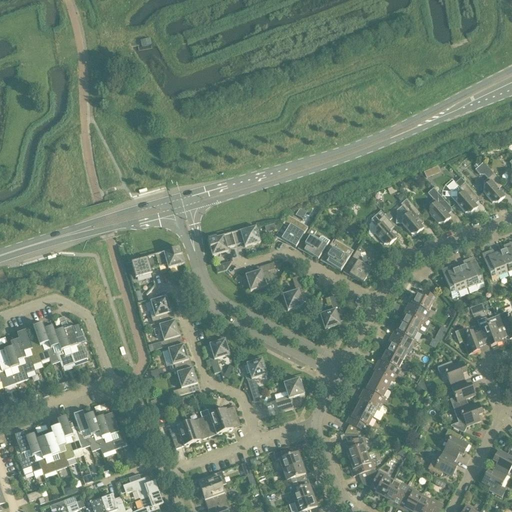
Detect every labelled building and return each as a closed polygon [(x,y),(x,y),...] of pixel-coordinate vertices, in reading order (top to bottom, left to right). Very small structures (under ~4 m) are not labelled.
[(476,170),(476,171),(475,171),(480,176),(484,176),(488,180),(484,183),(483,193),(483,194),(492,204),(498,205),(505,199),(499,192),(497,191),(498,188),(502,184),(483,164),(480,167),(476,170)] [(451,198),(456,204),(465,215),(471,215),(478,209),(475,205),(476,202),(475,201),(478,198),(461,179),(455,184),(458,187),(451,193),(451,198)] [(451,209),(439,196),(434,190),(428,195),(434,201),(430,204),(429,214),(429,215),(438,225),(444,225),(451,219),(447,216),(448,215),(448,212),(451,209)] [(398,199),(403,204),(407,200),(402,195),(398,199)] [(401,205),(402,207),(396,212),(396,225),(402,225),(411,236),(416,236),(423,230),(420,226),(421,226),(421,223),(421,222),(423,220),(407,200),(403,204),(401,205)] [(393,226),(381,212),(375,217),(372,220),(371,222),(371,223),(374,227),(376,227),(375,235),(375,236),(384,246),(389,246),(396,240),(390,234),(389,232),(389,230),(393,226)] [(309,228),(289,216),(286,219),(277,235),(282,239),(281,240),(296,249),(309,228)] [(256,228),(232,235),(235,247),(244,245),(245,248),(261,244),(256,228)] [(320,239),(319,241),(313,238),(315,235),(309,231),(303,242),(308,245),(304,252),(318,261),(330,242),(323,238),(320,239)] [(235,247),(232,235),(208,241),(212,258),(228,253),(227,249),(235,247)] [(333,241),(332,243),(325,254),(331,257),(326,264),(341,273),(353,252),(336,241),(335,242),(333,241)] [(511,246),(511,244),(503,247),(505,251),(499,253),(507,274),(511,272),(511,246)] [(359,248),(354,255),(348,265),(353,269),(349,276),(363,284),(372,270),(363,264),(360,255),(363,251),(359,248)] [(155,256),(159,269),(167,266),(168,270),(184,265),(180,249),(155,256)] [(507,274),(499,253),(494,255),(493,251),(485,254),(486,258),(483,259),(493,284),(500,281),(498,277),(507,274)] [(159,269),(155,256),(131,263),(136,279),(152,275),(151,271),(159,269)] [(459,269),(467,290),(476,286),(477,290),(485,287),(475,263),(472,264),(471,260),(463,263),(464,267),(459,269)] [(215,267),(217,275),(226,272),(232,265),(231,262),(215,267)] [(270,281),(268,273),(275,270),(273,264),(259,268),(260,272),(245,277),(250,293),(266,288),(266,286),(270,284),(271,284),(270,281)] [(467,290),(459,269),(454,271),(452,267),(444,270),(446,274),(443,275),(452,300),(459,297),(458,293),(467,290)] [(287,312),(304,307),(299,293),(303,292),(298,278),(292,280),(296,292),(282,296),(287,312)] [(430,320),(428,319),(430,314),(428,313),(433,304),(432,304),(435,299),(423,292),(421,298),(416,295),(412,304),(410,303),(407,309),(427,320),(427,321),(429,322),(430,320)] [(341,314),(337,316),(336,312),(340,311),(335,297),(329,299),(333,312),(320,316),(325,332),(341,327),(340,323),(343,322),(341,314)] [(166,298),(150,303),(153,312),(150,313),(152,319),(151,320),(153,326),(168,321),(167,315),(171,314),(166,298)] [(427,320),(407,309),(403,315),(405,316),(401,324),(418,333),(422,325),(424,326),(427,321),(427,320)] [(511,317),(508,319),(506,314),(496,318),(504,339),(508,338),(509,340),(511,339),(511,317)] [(496,318),(487,321),(486,319),(477,322),(480,330),(478,331),(484,346),(489,344),(491,348),(502,343),(501,340),(504,339),(496,318)] [(160,343),(162,350),(174,346),(172,340),(180,338),(175,322),(159,327),(164,343),(160,343)] [(66,323),(61,325),(63,331),(74,364),(87,360),(82,345),(86,344),(84,338),(83,338),(81,332),(82,332),(78,327),(72,329),(72,328),(69,329),(67,323),(66,323)] [(418,333),(401,324),(397,333),(395,332),(391,338),(412,349),(412,350),(414,351),(415,349),(413,348),(415,342),(413,341),(418,333)] [(44,332),(42,326),(33,329),(37,340),(34,342),(41,363),(50,361),(50,360),(46,351),(50,350),(44,332)] [(441,327),(437,334),(443,337),(447,331),(441,327)] [(53,329),(44,332),(50,350),(46,351),(50,360),(50,361),(52,366),(60,363),(57,354),(61,352),(54,334),(55,334),(53,329)] [(484,346),(478,331),(467,335),(465,329),(455,334),(459,345),(463,343),(468,356),(479,352),(478,348),(484,346)] [(63,331),(55,334),(54,334),(61,352),(57,354),(60,363),(62,369),(74,364),(63,331)] [(41,363),(34,342),(30,343),(26,332),(17,335),(19,341),(20,340),(26,358),(30,357),(33,366),(41,363)] [(390,345),(386,353),(403,362),(407,354),(409,355),(412,350),(412,349),(391,338),(388,344),(390,345)] [(20,340),(19,341),(10,344),(12,349),(13,349),(20,367),(23,366),(26,375),(27,375),(35,372),(33,366),(30,357),(26,358),(20,340)] [(210,361),(214,375),(221,373),(217,361),(230,357),(225,341),(209,346),(214,360),(210,361)] [(187,351),(186,352),(184,346),(168,350),(172,366),(169,367),(171,373),(183,370),(181,364),(189,362),(187,356),(188,356),(187,351)] [(12,349),(4,352),(16,385),(29,381),(27,375),(26,375),(23,366),(20,367),(13,349),(12,349)] [(4,352),(0,353),(0,366),(2,373),(0,373),(0,378),(2,384),(1,384),(3,390),(16,385),(4,352)] [(380,360),(376,366),(397,377),(397,378),(399,379),(400,378),(398,377),(400,371),(398,370),(403,362),(386,353),(383,354),(381,358),(383,359),(382,361),(380,360)] [(246,378),(250,377),(251,380),(247,381),(251,395),(258,393),(254,380),(267,376),(262,360),(243,366),(246,378)] [(451,387),(464,382),(462,376),(466,375),(462,363),(453,367),(451,363),(437,368),(441,378),(446,375),(451,387)] [(375,374),(371,382),(388,390),(392,382),(394,383),(397,378),(397,377),(376,366),(373,372),(375,374)] [(175,399),(191,394),(190,388),(197,386),(193,369),(177,374),(181,390),(173,392),(175,399)] [(290,400),(304,396),(299,380),(283,385),(288,398),(275,402),(279,414),(293,410),(290,400)] [(420,381),(417,388),(425,392),(420,381)] [(364,389),(361,395),(382,406),(381,407),(384,408),(385,406),(383,405),(385,400),(383,399),(388,390),(371,382),(367,390),(364,389)] [(464,382),(451,387),(455,399),(450,401),(453,410),(467,404),(466,401),(475,397),(471,386),(467,387),(464,382)] [(382,406),(361,395),(358,401),(360,402),(356,410),(373,419),(377,411),(379,412),(381,407),(382,406)] [(8,403),(0,405),(0,414),(11,411),(8,403)] [(453,410),(457,419),(459,424),(450,427),(464,434),(467,428),(480,423),(478,417),(482,416),(478,405),(469,408),(467,404),(453,410)] [(234,408),(218,414),(225,433),(227,432),(228,433),(229,433),(230,433),(231,433),(232,432),(232,431),(233,431),(241,427),(234,408)] [(349,426),(345,435),(363,436),(364,433),(367,435),(370,429),(368,427),(373,419),(356,410),(352,419),(349,418),(346,424),(349,426)] [(84,419),(85,419),(83,413),(74,416),(78,428),(74,429),(82,450),(90,448),(90,447),(87,438),(90,437),(84,419)] [(225,433),(218,414),(201,419),(208,439),(217,436),(218,437),(219,437),(220,437),(221,436),(222,436),(222,435),(222,434),(225,433)] [(103,418),(115,451),(128,447),(123,432),(119,433),(112,415),(103,418)] [(93,416),(85,419),(84,419),(90,437),(87,438),(90,447),(90,448),(92,453),(100,450),(101,450),(98,441),(101,439),(95,421),(93,416)] [(103,418),(95,421),(101,439),(98,441),(101,450),(100,450),(102,456),(115,451),(103,418)] [(73,424),(69,425),(66,419),(57,422),(59,428),(60,428),(66,445),(69,444),(73,454),(73,453),(75,459),(84,456),(82,450),(74,429),(73,424)] [(201,419),(185,425),(192,445),(194,444),(195,444),(196,445),(197,445),(198,445),(199,444),(200,443),(200,442),(208,439),(201,419)] [(192,445),(185,425),(168,431),(175,451),(184,448),(185,448),(186,448),(187,448),(188,448),(189,447),(190,446),(192,445)] [(60,428),(59,428),(51,431),(53,436),(60,454),(63,453),(67,462),(75,459),(73,453),(73,454),(69,444),(66,445),(60,428)] [(449,443),(443,453),(456,460),(459,455),(463,457),(468,446),(460,442),(462,438),(448,431),(444,440),(449,443)] [(19,447),(15,449),(24,476),(33,473),(31,468),(32,468),(28,459),(32,458),(26,440),(24,434),(15,437),(19,447)] [(363,436),(345,435),(348,445),(342,447),(344,454),(346,453),(349,462),(367,455),(364,447),(366,446),(364,439),(363,436)] [(42,471),(39,462),(42,460),(36,442),(34,436),(26,440),(32,458),(28,459),(32,468),(31,468),(33,473),(33,474),(34,474),(35,479),(43,476),(42,471)] [(53,436),(45,439),(56,472),(69,468),(67,462),(63,453),(60,454),(53,436)] [(45,439),(36,442),(42,460),(39,462),(42,471),(43,476),(44,477),(56,472),(45,439)] [(496,465),(493,467),(494,470),(507,477),(511,466),(511,444),(508,452),(509,453),(507,457),(498,452),(493,463),(497,465),(496,465)] [(283,471),(301,464),(298,454),(289,457),(287,451),(274,456),(276,462),(279,461),(283,471)] [(456,460),(443,453),(438,465),(432,462),(428,470),(441,478),(443,474),(452,478),(457,468),(453,466),(456,460)] [(370,464),(367,455),(349,462),(353,470),(350,471),(353,478),(359,476),(362,485),(375,473),(375,470),(373,463),(370,464)] [(252,476),(247,464),(241,466),(245,478),(247,478),(252,476)] [(301,464),(283,471),(287,482),(283,483),(285,489),(299,484),(301,483),(299,478),(305,476),(301,464)] [(507,477),(494,470),(491,475),(487,473),(482,484),(490,488),(488,492),(502,499),(506,490),(501,488),(507,477)] [(201,491),(202,494),(222,487),(225,485),(221,473),(197,482),(199,486),(199,487),(198,487),(198,488),(198,489),(199,490),(200,491),(201,491)] [(375,473),(362,485),(370,490),(368,494),(375,497),(376,495),(384,499),(393,483),(385,478),(386,476),(379,473),(378,475),(376,473),(375,473)] [(85,486),(93,483),(91,476),(82,478),(85,486)] [(130,485),(123,487),(126,495),(137,492),(140,500),(159,494),(155,483),(148,485),(146,479),(141,481),(139,476),(128,480),(130,485)] [(446,485),(437,481),(434,486),(443,490),(446,485)] [(299,484),(285,489),(288,495),(291,494),(295,504),(313,497),(309,487),(303,489),(301,483),(299,484)] [(393,483),(384,499),(392,503),(391,506),(397,509),(408,488),(409,488),(410,486),(408,485),(407,487),(402,485),(401,487),(393,483)] [(222,487),(202,494),(203,496),(202,497),(202,498),(202,499),(202,500),(203,501),(204,501),(204,502),(207,510),(227,503),(222,487)] [(414,491),(409,488),(408,488),(397,509),(403,511),(405,510),(408,511),(413,511),(421,498),(413,493),(414,491)] [(31,495),(27,497),(29,503),(32,502),(38,500),(42,499),(40,492),(31,495)] [(159,494),(140,500),(143,509),(137,511),(157,511),(156,508),(163,505),(159,494)] [(102,500),(105,511),(125,511),(121,501),(115,503),(113,496),(102,500)] [(317,509),(313,497),(295,504),(297,511),(308,511),(317,509)] [(430,502),(421,498),(413,511),(439,511),(443,506),(431,500),(430,502)] [(105,511),(102,500),(90,504),(93,511),(89,511),(105,511)] [(78,511),(80,511),(79,510),(85,508),(83,502),(66,508),(64,502),(50,507),(50,508),(52,507),(53,511),(78,511)] [(230,511),(227,503),(207,510),(208,511),(230,511)]
